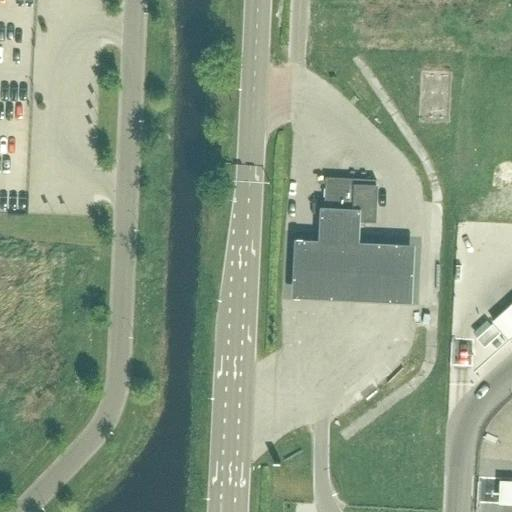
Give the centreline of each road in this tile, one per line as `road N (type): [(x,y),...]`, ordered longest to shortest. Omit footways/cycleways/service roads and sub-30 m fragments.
road 1 (unclassified): [(134,0),(117,387),(94,435),(21,511)]
road 2 (secondary): [(257,0),(234,502)]
